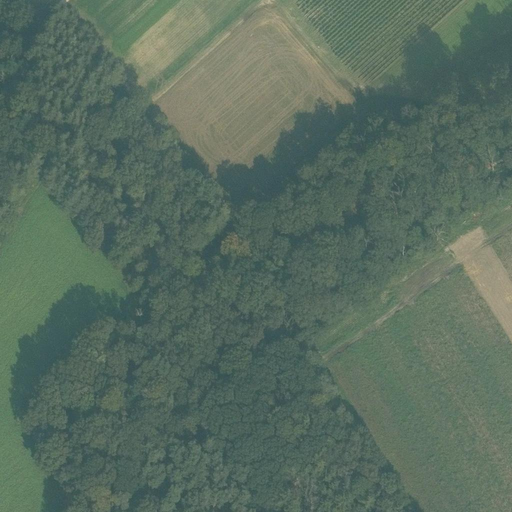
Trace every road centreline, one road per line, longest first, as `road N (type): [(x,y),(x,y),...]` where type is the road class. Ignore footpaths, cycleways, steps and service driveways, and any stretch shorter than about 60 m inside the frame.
road 1 (track): [(407,511),(236,235),(37,400),(25,420),(77,511)]
road 2 (track): [(54,8),(242,230),(236,235)]
road 3 (unclassified): [(64,0),(0,116)]
